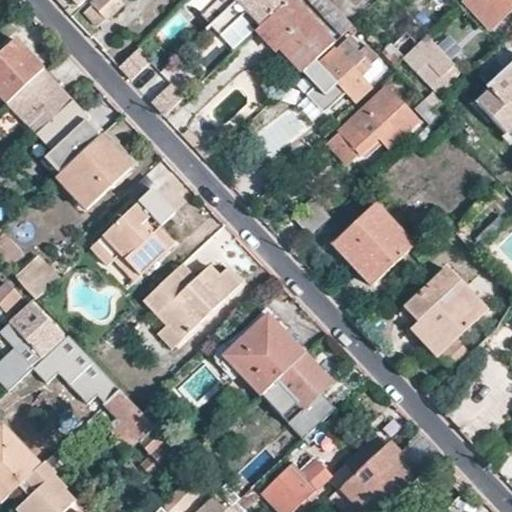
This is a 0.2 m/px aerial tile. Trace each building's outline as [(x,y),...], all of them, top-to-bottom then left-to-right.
[(126,3),(123,0),(97,0),(98,1),(112,15),(126,3)] [(218,0),(202,16),(211,26),(212,27),(222,37),(247,13),(261,28),(263,27),(291,0),(218,0)] [(293,0),(291,0),(263,27),(305,71),(335,44),(293,0)] [(316,0),(347,33),(355,25),(353,24),(330,0),(316,0)] [(511,9),(511,0),(476,0),(499,23),(511,9)] [(112,15),(98,1),(89,10),(102,24),(112,15)] [(426,35),(403,57),(429,86),(452,65),(426,35)] [(0,49),(0,98),(4,103),(39,68),(41,67),(12,38),(0,49)] [(376,56),(367,48),(361,53),(347,40),(320,65),(329,74),(310,91),(330,112),(348,95),(354,101),(371,85),(361,75),(371,64),(369,61),(376,56)] [(133,79),(153,61),(140,48),(121,65),(133,79)] [(511,64),(493,83),(511,103),(511,64)] [(69,99),(39,68),(4,103),(2,104),(32,134),(46,120),(54,113),(69,99)] [(101,92),(89,79),(75,93),(87,106),(101,92)] [(511,141),(511,140),(511,103),(493,83),(474,100),(511,141)] [(168,115),(187,98),(174,84),(155,101),(168,115)] [(419,126),(384,88),(345,125),(334,135),(336,136),(357,158),(358,160),(376,143),(388,156),(419,126)] [(429,122),(438,113),(435,110),(424,98),(415,106),(429,122)] [(121,113),(111,102),(92,120),(102,131),(121,113)] [(63,123),(54,113),(46,120),(48,122),(24,145),(35,157),(59,134),(55,131),(63,123)] [(217,153),(191,124),(182,131),(210,160),(217,153)] [(114,143),(102,131),(55,175),(86,207),(127,169),(108,149),(114,143)] [(357,158),(336,136),(323,148),(344,170),(357,158)] [(133,163),(114,143),(108,149),(127,169),(133,163)] [(86,207),(55,175),(50,179),(81,212),(86,207)] [(152,189),(88,248),(105,265),(111,259),(118,253),(138,275),(173,242),(153,221),(144,230),(139,224),(148,215),(162,201),(152,189)] [(329,216),(312,198),(294,216),(309,234),(329,216)] [(374,284),(416,245),(375,202),(333,242),(374,284)] [(153,221),(148,215),(139,224),(144,230),(153,221)] [(0,256),(8,266),(21,254),(0,230),(0,256)] [(118,253),(111,259),(132,281),(138,275),(118,253)] [(14,275),(24,286),(47,265),(36,254),(14,275)] [(181,264),(174,272),(187,284),(194,277),(181,264)] [(24,286),(35,298),(57,277),(47,265),(24,286)] [(174,272),(143,301),(164,324),(178,339),(241,281),(225,265),(216,275),(206,265),(194,277),(187,284),(174,272)] [(400,313),(439,355),(456,339),(488,311),(448,269),(400,313)] [(0,317),(23,296),(10,282),(0,291),(0,317)] [(35,303),(13,324),(42,356),(65,335),(35,303)] [(222,353),(260,393),(274,379),(304,352),(282,329),(267,312),(222,353)] [(10,321),(0,330),(0,332),(32,369),(42,360),(44,358),(42,356),(13,324),(10,321)] [(178,339),(164,324),(155,333),(170,348),(178,339)] [(82,347),(72,337),(57,351),(69,363),(56,374),(86,406),(96,397),(103,406),(122,388),(87,353),(82,347)] [(439,355),(453,370),(470,354),(456,339),(439,355)] [(330,380),(304,352),(274,379),(301,406),(284,423),(298,440),(331,409),(316,392),(330,380)] [(42,360),(32,369),(17,383),(10,390),(22,404),(54,373),(42,360)] [(122,388),(103,406),(116,418),(106,428),(129,452),(157,426),(138,405),(122,388)] [(0,500),(39,464),(1,423),(0,423),(0,500)] [(157,426),(129,452),(149,473),(177,447),(157,426)] [(344,483),(385,444),(375,434),(334,473),(344,483)] [(420,475),(441,455),(421,434),(400,454),(420,475)] [(365,511),(379,511),(420,475),(400,454),(390,443),(342,487),(365,511)] [(71,461),(59,448),(26,479),(34,486),(26,493),(13,505),(18,510),(15,511),(66,511),(78,501),(55,476),(71,461)] [(281,511),(289,511),(331,473),(315,457),(301,470),(291,461),(261,490),(281,511)] [(469,484),(456,471),(448,479),(462,491),(469,484)] [(161,511),(176,511),(201,489),(188,475),(156,506),(161,511)] [(34,486),(26,479),(19,485),(26,493),(34,486)] [(248,486),(229,503),(237,511),(239,511),(257,495),(248,486)] [(338,511),(365,511),(342,487),(328,501),(338,511)] [(84,495),(78,501),(66,511),(84,511),(92,504),(84,495)] [(229,503),(225,498),(210,511),(236,511),(237,511),(229,503)]
